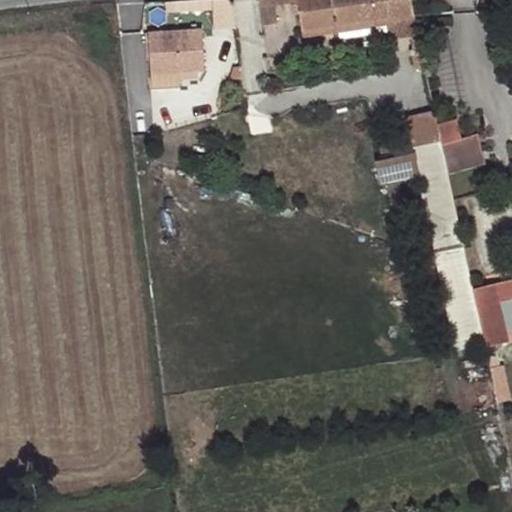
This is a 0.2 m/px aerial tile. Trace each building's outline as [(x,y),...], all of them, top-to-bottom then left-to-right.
[(257,0),(262,28),(277,27),(273,0),(257,0)] [(387,19),(391,36),(410,35),(418,33),(411,0),(295,0),(300,32),(387,19)] [(422,51),(418,33),(410,35),(413,53),(422,51)] [(406,117),(412,143),(440,137),(435,111),(406,117)] [(477,134),(441,142),(445,161),(480,152),(477,134)] [(435,253),(464,247),(460,230),(445,161),(441,142),(440,137),(412,143),(435,253)] [(480,323),(470,275),(441,282),(453,335),(481,328),(480,323)] [(511,276),(473,287),(488,347),(511,340),(511,276)]
